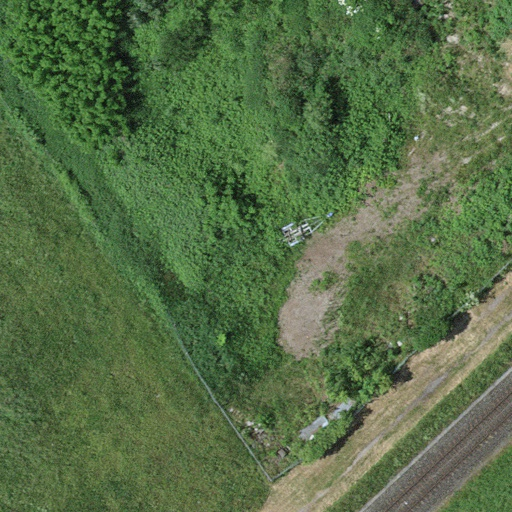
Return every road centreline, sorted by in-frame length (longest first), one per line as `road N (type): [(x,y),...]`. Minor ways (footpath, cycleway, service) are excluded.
road 1 (track): [(0,133),(192,399),(259,511)]
road 2 (track): [(290,511),(511,303)]
